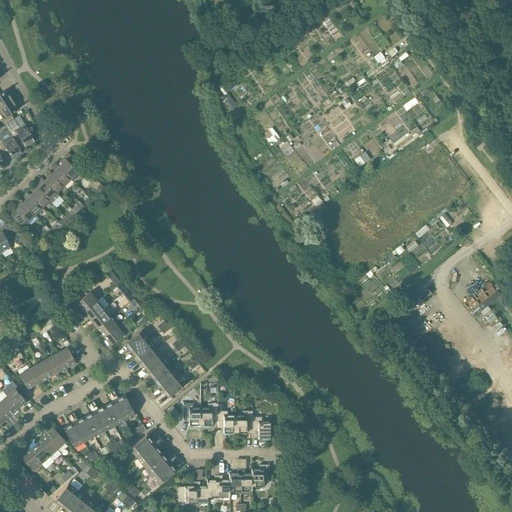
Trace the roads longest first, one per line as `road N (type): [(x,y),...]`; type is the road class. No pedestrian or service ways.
road 1 (residential): [(118,372),(187,454),(274,454)]
road 2 (residential): [(0,199),(48,150),(0,48)]
road 3 (residential): [(0,450),(40,415),(118,372)]
